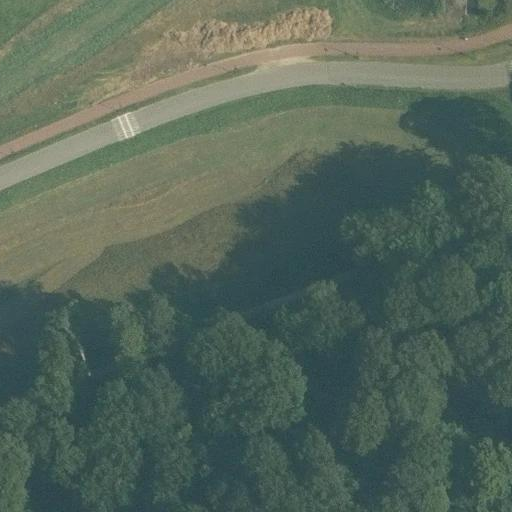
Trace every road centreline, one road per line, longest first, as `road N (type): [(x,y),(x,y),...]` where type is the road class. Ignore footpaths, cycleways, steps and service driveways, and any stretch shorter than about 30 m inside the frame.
road 1 (track): [(0,407),(511,213)]
road 2 (residential): [(0,179),(265,80),(511,72)]
road 3 (track): [(434,511),(505,365),(511,331)]
